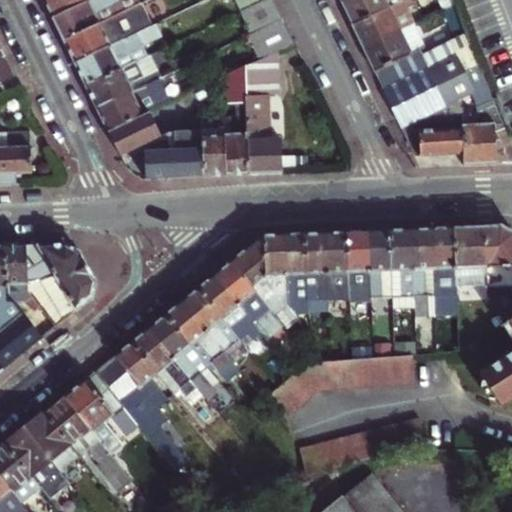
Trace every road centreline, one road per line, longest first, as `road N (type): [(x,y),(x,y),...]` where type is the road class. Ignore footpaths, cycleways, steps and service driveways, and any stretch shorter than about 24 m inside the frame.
road 1 (residential): [(0,411),(206,243),(238,206)]
road 2 (residential): [(17,0),(121,213)]
road 3 (residential): [(399,199),(308,0)]
road 4 (unknown): [(331,423),(415,419),(511,430)]
road 5 (tertiary): [(399,199),(238,206)]
road 6 (tertiary): [(121,213),(0,218)]
